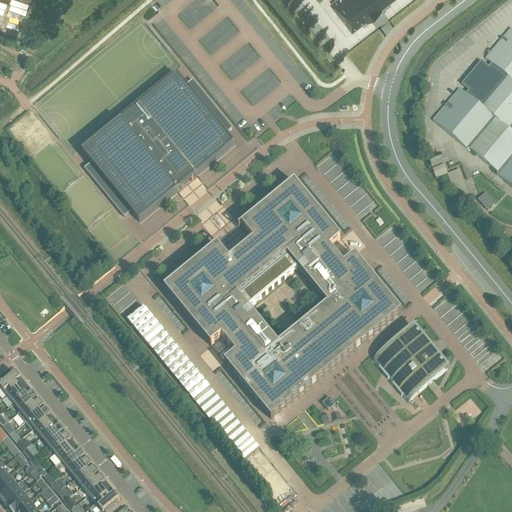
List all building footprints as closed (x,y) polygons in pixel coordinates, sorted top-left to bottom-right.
[(334,0),(332,2),(332,1),(331,2),(332,3),(336,9),(337,10),(342,15),(341,16),(342,17),(343,16),(347,22),(347,23),(348,23),(352,29),(353,30),(354,30),(353,29),(359,24),(360,25),(361,24),(360,24),(366,19),(367,19),(381,8),(381,7),(387,3),(388,2),(390,0),(334,0)] [(445,107),(433,122),(467,151),(469,149),(499,174),(497,176),(511,188),(511,29),(486,59),(492,65),(489,68),(481,62),(461,85),(469,92),(466,95),(460,90),(445,107)] [(0,50),(0,63),(3,65),(8,54),(0,50)] [(92,164),(84,170),(124,218),(131,213),(140,223),(182,189),(234,146),(225,135),(232,130),(193,81),(186,87),(177,76),(83,153),(92,164)] [(333,150),(315,164),(352,211),(343,218),(358,237),(368,229),(359,219),(377,205),(333,150)] [(431,169),(444,163),(440,154),(427,159),(431,169)] [(215,249),(164,290),(211,347),(212,347),(211,346),(222,338),(236,355),(225,363),(224,363),(271,421),(402,314),(355,256),(354,257),(355,257),(344,266),(330,249),(341,240),(341,241),(342,240),(295,183),(244,224),(244,225),(242,227),(254,241),(245,249),(242,246),(236,251),(238,254),(229,261),(217,247),(215,249)] [(474,200),(485,211),(493,203),(482,192),(474,200)] [(418,292),(436,279),(394,223),(390,226),(395,233),(387,240),(385,237),(389,234),(386,231),(377,238),(389,253),(400,245),(405,253),(395,261),(418,292)] [(433,307),(482,373),(500,360),(451,294),(433,307)] [(5,336),(12,332),(9,327),(2,331),(5,336)] [(414,329),(408,333),(401,339),(373,362),(386,378),(407,404),(417,396),(448,370),(414,329)] [(14,375),(1,386),(2,387),(0,388),(7,397),(23,384),(16,375),(14,377),(14,375)] [(23,384),(7,397),(14,406),(30,392),(23,384)] [(30,392),(14,406),(20,414),(18,416),(37,400),(30,392)] [(37,400),(18,416),(25,425),(28,423),(44,409),(37,400)] [(323,406),(329,412),(336,407),(330,400),(323,406)] [(358,412),(370,426),(380,419),(368,404),(358,412)] [(44,409),(28,423),(34,431),(51,417),(44,409)] [(324,424),(329,419),(323,413),(318,417),(324,424)] [(333,421),(341,420),(339,413),(331,415),(333,421)] [(51,417),(34,431),(41,439),(58,425),(51,417)] [(58,425),(41,439),(48,447),(64,434),(58,425)] [(11,427),(5,432),(10,437),(15,433),(11,427)] [(64,434),(48,447),(55,456),(71,442),(64,434)] [(234,451),(243,462),(259,449),(250,438),(234,451)] [(6,447),(11,443),(7,439),(2,443),(6,447)] [(20,442),(17,445),(23,453),(32,446),(28,442),(23,446),(20,442)] [(71,442),(55,456),(62,464),(78,451),(71,442)] [(21,455),(16,450),(12,454),(16,459),(21,455)] [(62,464),(55,469),(59,473),(65,468),(68,472),(85,459),(78,451),(62,464)] [(21,455),(16,459),(20,464),(25,460),(21,455)] [(85,459),(68,472),(75,481),(92,467),(85,459)] [(40,468),(36,463),(32,467),(36,471),(40,468)] [(92,467),(75,481),(82,489),(99,476),(92,467)] [(6,468),(0,472),(0,486),(10,479),(3,470),(6,468)] [(41,477),(45,474),(40,468),(36,471),(41,477)] [(31,475),(35,480),(38,477),(39,479),(41,477),(36,471),(34,473),(31,475)] [(45,480),(50,487),(56,482),(51,475),(45,480)] [(99,476),(82,489),(89,498),(105,484),(99,476)] [(10,479),(0,486),(0,500),(17,487),(10,479)] [(48,489),(41,481),(36,485),(43,493),(48,489)] [(105,484),(89,498),(96,506),(112,492),(105,484)] [(17,487),(0,500),(7,509),(24,495),(17,487)] [(62,491),(58,487),(54,491),(57,495),(62,491)] [(48,499),(53,495),(48,489),(43,493),(48,499)] [(77,490),(71,495),(74,499),(80,494),(77,490)] [(69,500),(62,491),(57,495),(64,504),(69,500)] [(112,492),(96,506),(100,511),(108,511),(118,504),(118,503),(119,501),(112,492)] [(24,495),(7,509),(9,511),(20,511),(30,504),(24,495)] [(55,497),(51,501),(57,509),(62,505),(55,497)] [(69,500),(64,504),(68,509),(74,504),(70,499),(69,500)]
